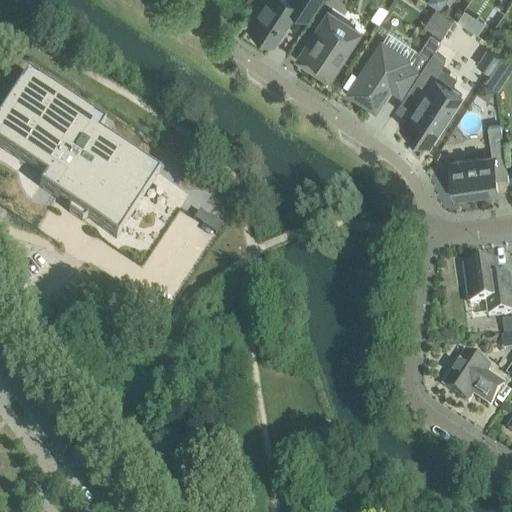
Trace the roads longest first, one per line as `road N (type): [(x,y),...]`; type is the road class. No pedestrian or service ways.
road 1 (residential): [(427,236),(426,202),(409,172),(221,43)]
road 2 (residential): [(511,470),(419,409),(408,393),(427,236)]
road 3 (unclassified): [(119,511),(0,359)]
